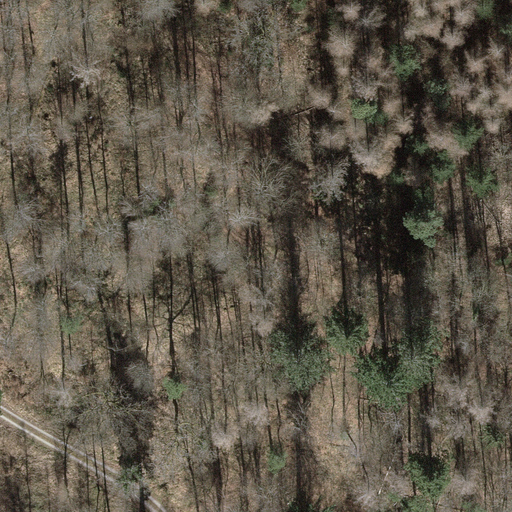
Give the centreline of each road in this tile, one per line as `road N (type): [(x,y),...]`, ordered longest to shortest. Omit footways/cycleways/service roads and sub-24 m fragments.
road 1 (track): [(150,0),(374,260),(511,346)]
road 2 (track): [(0,406),(115,511)]
